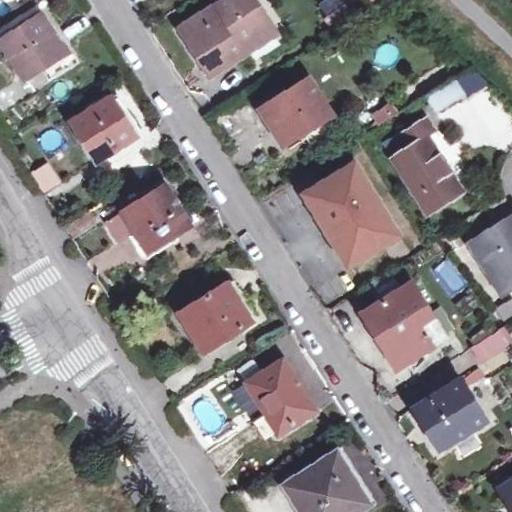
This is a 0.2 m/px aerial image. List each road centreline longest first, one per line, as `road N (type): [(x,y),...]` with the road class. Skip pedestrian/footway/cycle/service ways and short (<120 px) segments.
road 1 (residential): [(431,511),(110,0)]
road 2 (tertiary): [(60,322),(181,511)]
road 3 (residential): [(60,322),(0,216)]
